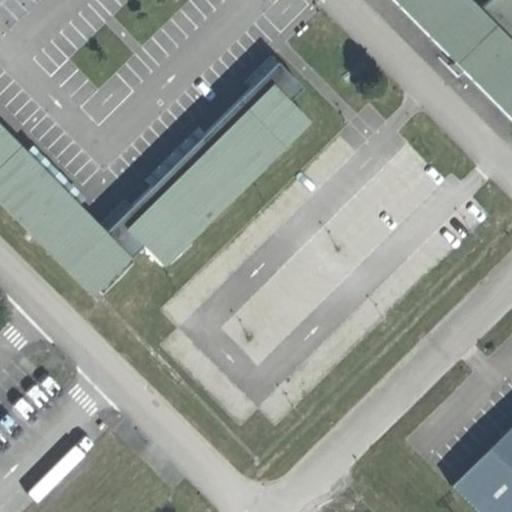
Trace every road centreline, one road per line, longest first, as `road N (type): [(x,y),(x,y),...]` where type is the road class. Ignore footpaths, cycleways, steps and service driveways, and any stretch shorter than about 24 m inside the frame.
road 1 (unclassified): [(0,256),(249,511)]
road 2 (unclassified): [(275,511),(511,280)]
road 3 (unclassified): [(340,0),(511,173)]
